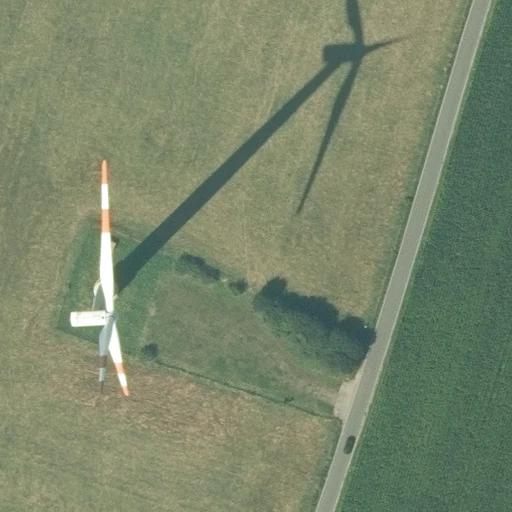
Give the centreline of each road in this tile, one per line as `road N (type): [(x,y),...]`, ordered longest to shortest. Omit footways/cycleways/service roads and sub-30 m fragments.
road 1 (tertiary): [(327,511),(482,0)]
road 2 (track): [(359,410),(125,306)]
